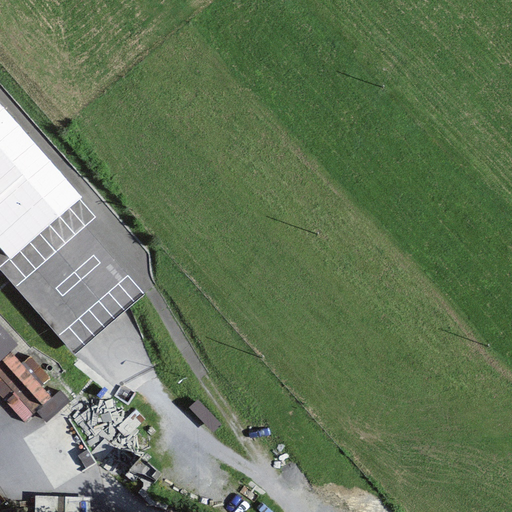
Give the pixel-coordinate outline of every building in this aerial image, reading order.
[(0,275),(3,273),(0,269),(0,268),(69,208),(83,196),(0,101),(0,275)] [(75,354),(145,293),(69,208),(0,268),(0,269),(3,273),(75,354)] [(0,359),(18,343),(0,322),(0,359)] [(222,423),(197,398),(188,407),(213,432),(222,423)] [(339,511),(299,485),(292,495),(317,511),(339,511)]
